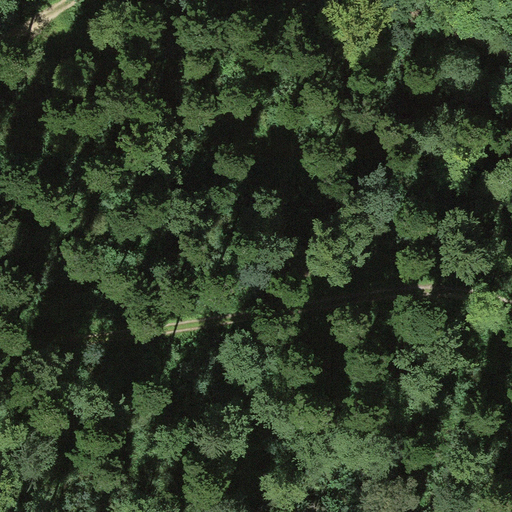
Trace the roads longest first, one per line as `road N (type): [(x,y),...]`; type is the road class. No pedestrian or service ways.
road 1 (track): [(511,506),(460,437),(307,180),(269,141),(172,64),(13,33)]
road 2 (track): [(0,357),(407,290),(511,301)]
road 3 (track): [(511,57),(400,17),(317,0)]
